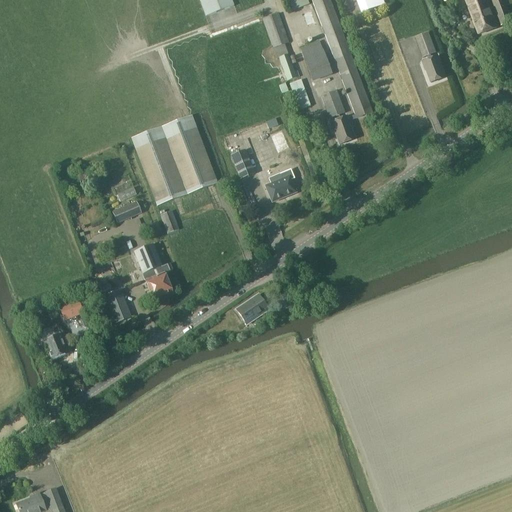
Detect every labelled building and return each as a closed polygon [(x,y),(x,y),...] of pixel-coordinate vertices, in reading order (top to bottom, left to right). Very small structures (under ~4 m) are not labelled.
[(199,0),(206,17),(234,6),(231,0),(199,0)] [(307,0),(289,0),(288,0),(292,10),(309,5),(307,0)] [(311,0),(318,17),(357,120),(373,114),(330,0),(311,0)] [(357,0),(362,13),(384,5),(382,0),(357,0)] [(486,0),(465,0),(478,35),(497,28),(486,0)] [(511,0),(492,0),(502,26),(511,22),(506,7),(511,4),(511,0)] [(273,49),(276,59),(279,59),(287,82),(297,78),(299,77),(297,72),(294,72),(288,55),(285,45),(289,43),(278,14),(262,20),(273,49)] [(423,59),(437,53),(429,33),(415,38),(423,59)] [(322,50),(319,42),(300,49),(312,83),(332,75),(323,50),(322,50)] [(446,78),(438,57),(422,62),(425,69),(426,69),(431,84),(446,78)] [(299,111),(310,107),(301,80),(289,85),(299,111)] [(329,119),(345,113),(336,91),(321,97),(329,119)] [(157,207),(208,187),(218,184),(192,116),(131,139),(157,207)] [(355,140),(346,117),(330,123),(333,130),(334,130),(339,145),(355,140)] [(232,152),(244,147),(237,131),(225,136),(232,152)] [(282,132),(271,137),(278,153),(289,149),(282,132)] [(241,180),(255,174),(245,151),(231,157),(241,180)] [(270,185),(265,187),(272,203),(296,193),(291,181),(295,179),(291,170),(279,175),(281,180),(270,185)] [(120,202),(136,195),(133,188),(117,196),(120,202)] [(130,201),(103,211),(109,227),(136,216),(130,201)] [(172,211),(161,216),(160,216),(167,235),(179,230),(172,211)] [(162,267),(153,245),(134,253),(154,301),(172,293),(165,275),(173,271),(170,263),(162,267)] [(106,277),(97,280),(103,294),(111,291),(106,277)] [(120,290),(104,297),(115,323),(130,317),(120,290)] [(274,299),(277,305),(279,312),(283,311),(293,307),(288,293),(274,299)] [(258,296),(236,310),(247,326),(269,311),(258,296)] [(60,309),(64,322),(85,314),(80,301),(60,309)] [(41,337),(37,328),(33,316),(23,319),(31,341),(41,337)] [(60,334),(60,335),(55,336),(53,330),(44,333),(43,335),(42,336),(42,338),(43,341),(51,362),(69,355),(60,334)] [(39,494),(15,503),(18,511),(46,511),(64,511),(55,489),(39,495),(39,494)]
